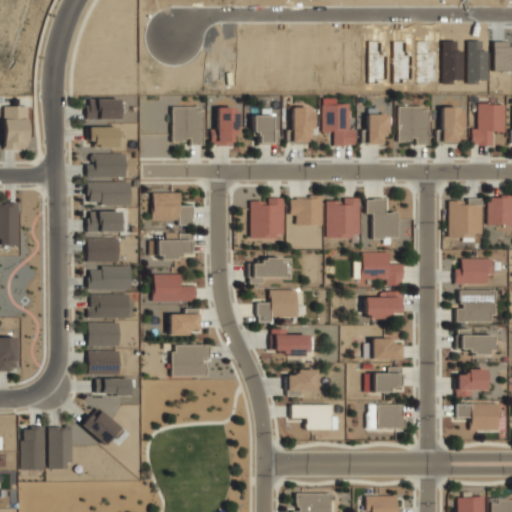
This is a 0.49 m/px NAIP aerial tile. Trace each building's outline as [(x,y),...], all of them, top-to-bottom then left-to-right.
[(117,118),(117,98),(83,98),(83,119),(117,118)] [(346,103),(332,103),(332,98),(319,98),(320,131),(331,131),(331,145),(352,145),(352,128),(346,128),(346,103)] [(501,131),(502,104),(475,103),(474,128),(469,128),(468,144),(490,145),(490,131),(501,131)] [(24,105),(1,106),(2,149),(25,148),(24,105)] [(310,133),(310,107),(289,106),(289,142),(305,142),(305,133),(310,133)] [(395,106),(395,139),(412,140),(412,144),(425,144),(426,107),(395,106)] [(458,107),(439,106),(438,142),(457,142),(458,107)] [(170,140),(187,140),(187,144),(199,143),(199,107),(169,107),(170,140)] [(234,145),(234,107),(214,107),(214,130),(209,130),(209,144),(234,145)] [(385,136),(385,113),(363,114),(364,144),(379,144),(379,136),(385,136)] [(250,132),(256,132),(256,142),(275,143),(275,129),(269,129),(269,115),(250,115),(250,132)] [(115,127),(86,126),(85,144),(115,145),(115,127)] [(122,176),(122,153),(87,153),(88,162),(83,163),(84,177),(122,176)] [(127,180),(84,181),(85,204),(127,203),(127,180)] [(150,220),(176,219),(176,225),(190,224),(190,205),(178,205),(178,192),(150,193),(150,220)] [(319,196),(287,197),(287,214),(294,214),(294,224),(319,224),(319,196)] [(485,224),(510,224),(510,196),(485,196),(485,224)] [(248,201),(247,236),(281,237),(282,197),(266,197),(266,201),(248,201)] [(357,197),(343,197),(342,201),(324,201),(323,236),(357,237),(357,197)] [(370,212),(369,237),(393,238),(394,212),(382,211),(382,198),(363,198),(363,212),(370,212)] [(446,201),(446,237),(472,237),(472,233),(479,233),(480,198),(465,198),(465,201),(446,201)] [(0,244),(16,244),(15,202),(0,201),(0,244)] [(118,210),(84,211),(85,231),(118,231),(118,210)] [(155,240),(155,256),(190,256),(189,233),(163,233),(163,240),(155,240)] [(84,238),(84,261),(116,261),(115,237),(84,238)] [(387,251),(360,250),(359,278),(384,279),(384,284),(399,285),(400,263),(387,263),(387,251)] [(484,283),(484,274),(489,274),(489,258),(458,258),(458,268),(452,268),(452,283),(484,283)] [(280,259),(247,259),(248,285),(271,285),(271,282),(280,281),(280,259)] [(128,288),(127,266),(85,266),(86,289),(128,288)] [(193,285),(178,285),(178,273),(151,273),(151,301),(193,300),(193,285)] [(254,302),(254,322),(270,321),(270,317),(294,317),(294,289),(267,289),(267,302),(254,302)] [(453,320),(489,321),(489,290),(457,290),(457,308),(453,308),(453,320)] [(363,319),(387,318),(387,312),(400,312),(400,291),(377,291),(377,296),(363,296),(363,319)] [(126,293),(86,294),(86,317),(126,317),(126,293)] [(166,334),(186,335),(186,328),(196,329),(196,309),(182,308),(182,314),(167,313),(166,334)] [(116,322),(84,322),(85,345),(116,345),(116,322)] [(284,334),(284,328),(270,328),(270,350),(282,350),(282,354),(305,355),(306,334),(284,334)] [(488,352),(489,335),(467,334),(467,329),(456,328),(456,351),(488,352)] [(13,336),(0,336),(0,369),(14,369),(13,336)] [(400,359),(401,343),(391,343),(391,338),(369,337),(369,358),(400,359)] [(170,376),(202,375),(201,357),(207,357),(206,344),(169,345),(170,376)] [(116,350),(84,350),(85,374),(116,373),(116,350)] [(371,391),(390,391),(390,385),(398,385),(398,366),(385,367),(385,372),(370,373),(371,391)] [(454,395),(470,396),(470,389),(483,390),(484,369),(465,368),(465,374),(454,374),(454,395)] [(313,369),(293,369),(293,374),(284,375),(284,395),(297,395),(297,390),(314,390),(313,369)] [(127,378),(93,378),(93,393),(127,394),(127,378)] [(453,403),(453,417),(467,416),(467,430),(494,429),(494,402),(453,403)] [(303,429),(327,428),(327,404),(288,404),(288,417),(303,417),(303,429)] [(400,404),(365,404),(366,428),(400,427),(400,404)] [(118,427),(96,407),(80,424),(102,445),(118,427)] [(70,461),(69,425),(45,426),(46,468),(64,468),(64,461),(70,461)] [(17,440),(18,469),(42,468),(41,426),(21,426),(21,440),(17,440)] [(289,511),(326,511),(326,492),(294,493),(294,510),(289,510),(289,511)] [(394,511),(394,495),(363,495),(364,511),(369,511),(368,511),(394,511)] [(481,511),(482,495),(455,496),(455,511),(481,511)] [(511,511),(511,500),(489,500),(488,511),(511,511)]
